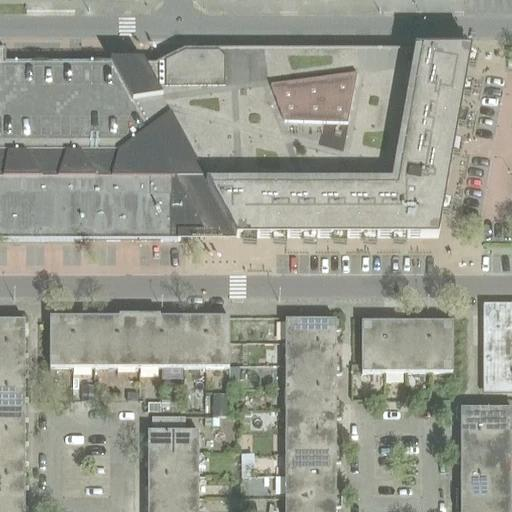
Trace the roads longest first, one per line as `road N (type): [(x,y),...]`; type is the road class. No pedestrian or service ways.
road 1 (tertiary): [(0,287),(511,287)]
road 2 (residential): [(511,28),(177,27)]
road 3 (residential): [(121,510),(121,424),(50,424),(51,510)]
road 4 (residential): [(433,510),(433,425),(362,425),(362,510)]
road 5 (residential): [(177,27),(0,27)]
